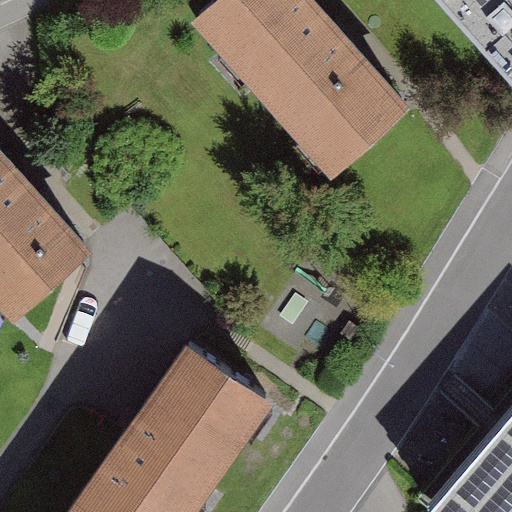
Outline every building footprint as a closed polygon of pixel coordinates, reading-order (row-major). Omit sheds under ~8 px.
[(357,0),(232,0),(221,9),(353,168),(438,98),(357,0)] [(511,0),(459,0),(511,56),(511,0)] [(0,106),(0,266),(39,313),(119,245),(0,106)] [(217,511),(299,395),(208,332),(81,511),(217,511)] [(511,511),(511,427),(448,498),(464,509),(461,511),(511,511)]
